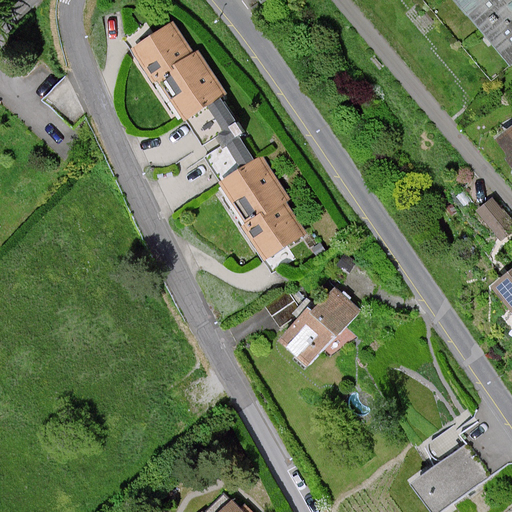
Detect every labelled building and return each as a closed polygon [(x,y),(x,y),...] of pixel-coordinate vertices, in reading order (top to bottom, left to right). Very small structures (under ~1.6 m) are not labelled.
[(511,0),(454,0),(511,67),(511,66),(511,0)] [(180,21),(139,46),(161,81),(166,77),(192,120),(233,95),(205,50),(200,53),(180,21)] [(64,121),(87,111),(72,79),(49,89),(64,121)] [(511,126),(492,142),(511,167),(511,126)] [(211,159),(225,177),(242,163),(229,146),(211,159)] [(268,156),(230,180),(254,219),(248,224),(271,260),(311,233),(291,203),(296,200),(268,156)] [(511,235),(511,211),(500,196),(483,209),(507,239),(511,235)] [(511,275),(500,286),(511,300),(511,275)] [(366,310),(336,283),(286,339),(315,366),(366,310)] [(445,511),(487,481),(462,448),(413,484),(434,511),(445,511)] [(224,511),(211,511),(209,510),(206,511),(251,511),(239,499),(224,511)]
